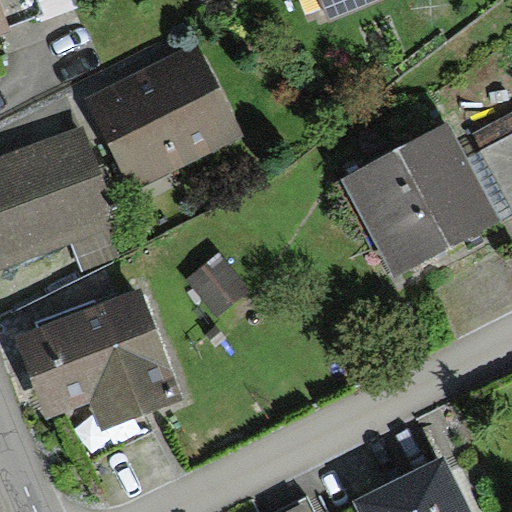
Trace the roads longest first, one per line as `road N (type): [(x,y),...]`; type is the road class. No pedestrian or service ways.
road 1 (residential): [(162,511),(511,335)]
road 2 (residential): [(0,393),(47,511)]
